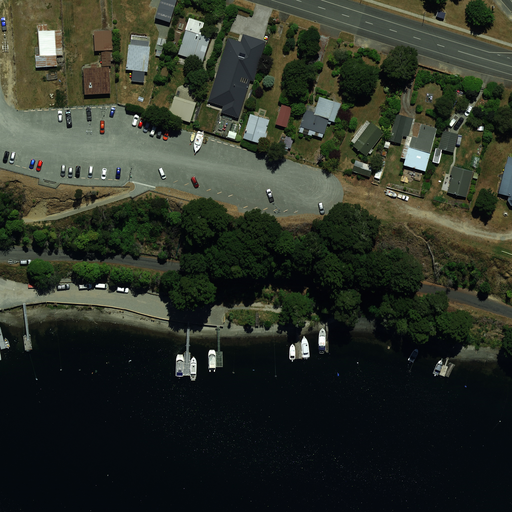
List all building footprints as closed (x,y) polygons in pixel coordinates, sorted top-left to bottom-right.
[(171,0),(155,0),(150,20),(167,23),(171,0)] [(186,18),(176,53),(204,61),(214,26),(202,23),(186,18)] [(37,25),(39,55),(36,56),(36,68),(56,67),(56,55),(63,55),(62,31),(48,31),(47,25),(37,25)] [(83,68),(85,95),(112,93),(107,34),(93,34),(90,35),(92,55),(99,55),(99,67),(83,68)] [(224,38),(207,102),(223,106),(221,114),(240,119),(259,42),(251,39),(247,38),(236,35),(234,42),(224,38)] [(148,41),(127,39),(123,72),(145,74),(148,41)] [(194,103),(171,96),(164,117),(188,124),(194,103)] [(305,110),(301,129),(330,136),(333,120),(337,121),(342,102),(326,98),(318,96),(314,112),(305,110)] [(280,105),(275,124),(289,128),(294,108),(280,105)] [(270,119),(250,112),(243,137),(264,141),(270,119)] [(396,112),(389,139),(399,142),(407,116),(396,112)] [(361,132),(352,144),(366,155),(383,133),(368,122),(361,132)] [(404,145),(401,155),(407,158),(405,165),(426,171),(437,129),(421,123),(416,137),(413,136),(410,146),(404,145)] [(450,132),(442,131),(438,149),(453,152),(456,134),(450,132)] [(511,156),(509,156),(501,191),(511,194),(511,156)] [(454,166),(447,192),(468,197),(475,172),(454,166)]
